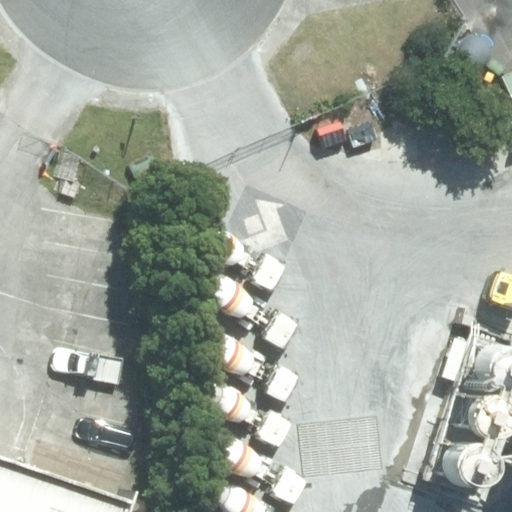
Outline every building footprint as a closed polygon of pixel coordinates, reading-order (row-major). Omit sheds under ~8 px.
[(492,95),(510,71),(462,33),(443,58),(492,95)] [(511,84),(500,90),(510,112),(511,111),(511,84)] [(448,390),(453,392),(459,391),(464,389),(469,385),(471,380),(473,375),(472,369),(469,364),(465,360),(460,357),(454,357),(448,358),(443,361),(439,365),(437,371),(437,377),(439,383),(443,387),(448,390)] [(511,397),(497,393),(473,476),(511,486),(511,397)] [(428,445),(434,446),(440,446),(445,443),(449,440),(452,435),(453,429),(452,423),(450,418),(446,414),(441,412),(435,411),(429,412),(424,415),(420,420),(418,425),(418,431),(420,437),(423,442),(428,445)] [(146,511),(0,460),(0,511),(146,511)] [(414,494),(419,495),(425,495),(430,492),(435,489),(437,484),(438,478),(438,472),(435,467),(431,463),(426,461),(420,460),(414,461),(409,464),(405,469),(403,474),(403,480),(405,486),(409,491),(414,494)]
